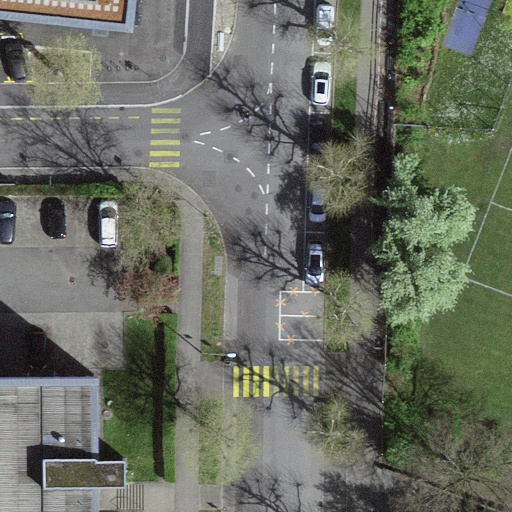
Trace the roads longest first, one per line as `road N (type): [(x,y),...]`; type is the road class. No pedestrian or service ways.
road 1 (residential): [(269,139),(266,380),(283,511)]
road 2 (tertiary): [(0,137),(269,139)]
road 3 (tertiary): [(269,139),(278,0)]
